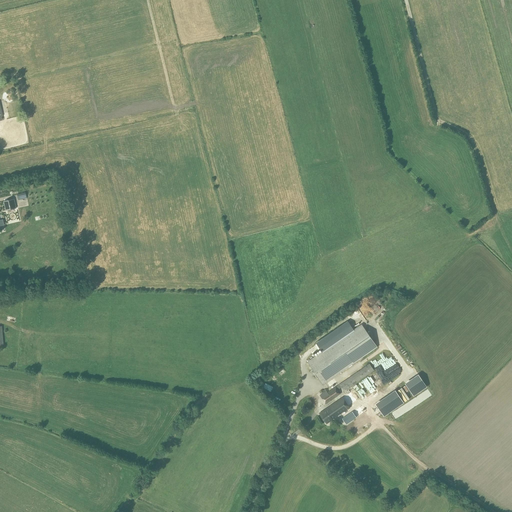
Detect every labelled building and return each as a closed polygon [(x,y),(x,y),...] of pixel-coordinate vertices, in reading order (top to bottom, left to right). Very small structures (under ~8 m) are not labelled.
[(6,210),(16,208),(13,198),(4,201),(6,210)] [(308,363),(322,384),(376,347),(362,325),(354,331),(348,322),(316,344),(322,352),(308,363)] [(344,391),(373,370),(369,364),(327,393),(325,391),(319,395),(325,404),(340,394),(337,390),(341,387),(344,391)] [(427,387),(419,375),(405,384),(413,396),(427,387)] [(384,416),(403,403),(396,391),(376,405),(384,416)] [(331,420),(349,408),(342,398),(319,414),(326,424),(328,423),(328,424),(332,421),(331,420)] [(352,412),(345,416),(349,422),(356,418),(352,412)]
